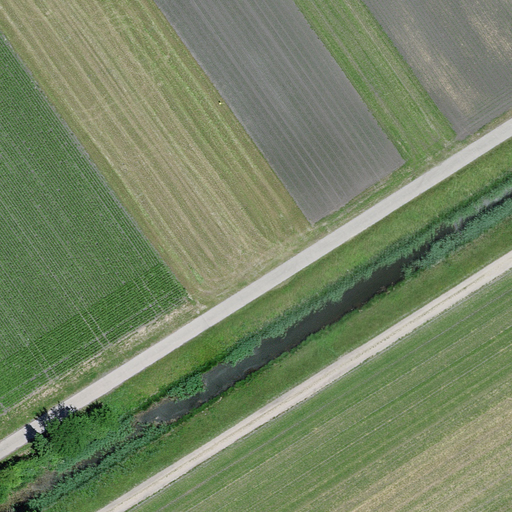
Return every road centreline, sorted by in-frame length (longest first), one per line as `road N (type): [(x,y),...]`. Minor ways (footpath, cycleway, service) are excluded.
road 1 (track): [(511,121),(0,451)]
road 2 (track): [(97,511),(511,254)]
